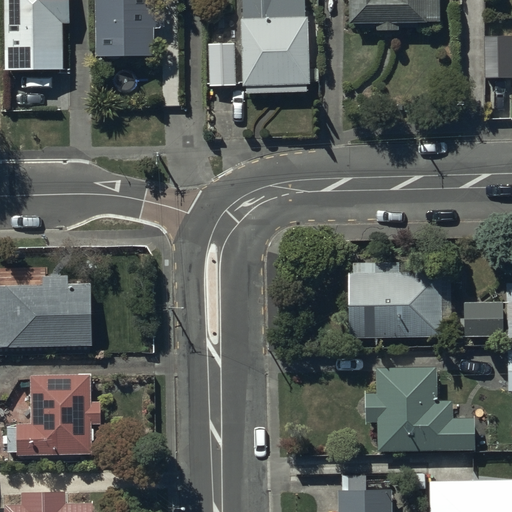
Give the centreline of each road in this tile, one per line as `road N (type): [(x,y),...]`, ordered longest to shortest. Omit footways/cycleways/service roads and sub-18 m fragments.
road 1 (tertiary): [(229,222),(260,192),(289,185),(511,180)]
road 2 (tertiary): [(221,511),(215,315),(229,222)]
road 3 (unclassified): [(0,194),(124,195),(193,206),(229,222)]
